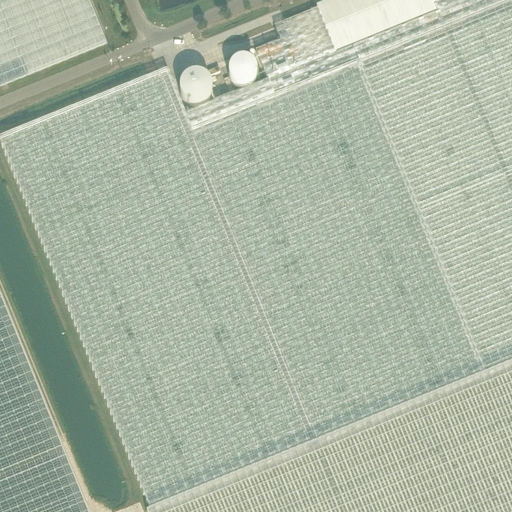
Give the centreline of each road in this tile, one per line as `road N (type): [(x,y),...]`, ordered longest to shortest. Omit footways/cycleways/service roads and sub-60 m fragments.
road 1 (track): [(91,511),(0,284)]
road 2 (unclassified): [(252,0),(147,43),(132,0)]
